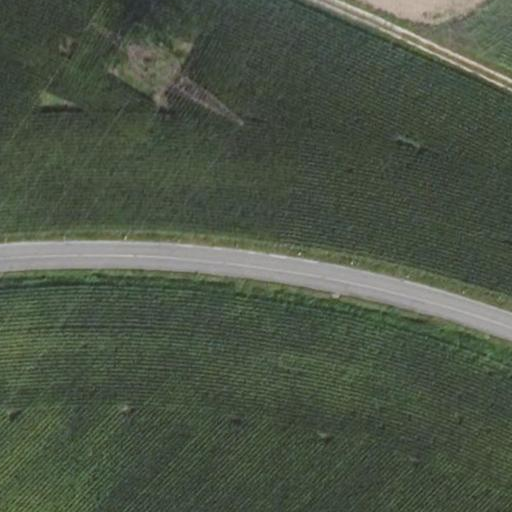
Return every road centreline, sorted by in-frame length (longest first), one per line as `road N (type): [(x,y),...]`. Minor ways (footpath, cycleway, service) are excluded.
road 1 (secondary): [(511,335),(237,269),(0,266)]
road 2 (track): [(511,76),(319,0)]
